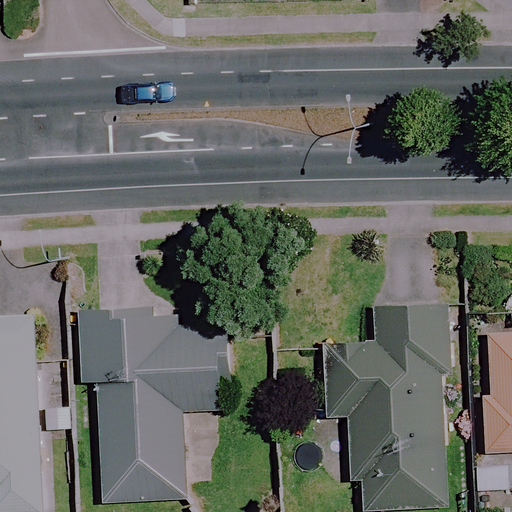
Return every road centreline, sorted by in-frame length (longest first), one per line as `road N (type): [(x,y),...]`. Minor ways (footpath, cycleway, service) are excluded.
road 1 (secondary): [(41,101),(511,77)]
road 2 (secondary): [(511,163),(48,175)]
road 3 (residential): [(84,0),(91,48),(41,101)]
